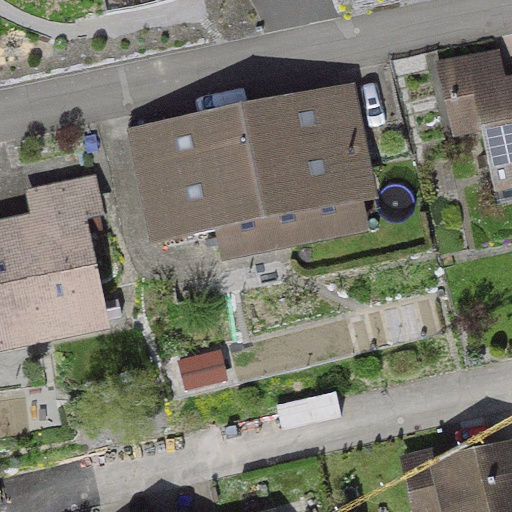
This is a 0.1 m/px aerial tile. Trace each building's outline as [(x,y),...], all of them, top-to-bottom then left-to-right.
[(94,0),(99,16),(166,0),(94,0)] [(511,86),(500,89),(493,59),(436,71),(451,138),(480,131),(488,169),(511,164),(511,86)] [(340,102),(137,143),(158,245),(215,233),(221,261),(363,232),(355,190),(358,190),(340,102)] [(28,199),(35,228),(0,235),(0,333),(44,324),(47,336),(96,326),(74,221),(94,217),(87,186),(28,199)] [(511,511),(511,464),(509,452),(444,467),(442,455),(405,464),(416,511),(511,511)]
